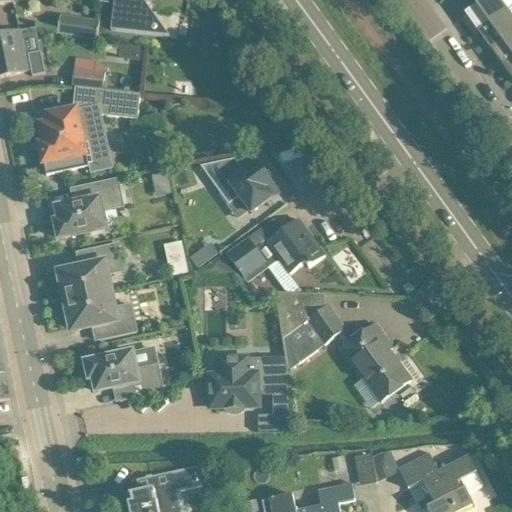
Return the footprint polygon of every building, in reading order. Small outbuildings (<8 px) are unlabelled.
[(100,0),(100,4),(114,5),(111,31),(170,39),(169,37),(150,35),(152,18),(144,17),(146,0),(100,0)] [(499,0),(473,0),(477,6),(465,15),(478,33),(507,12),(499,0)] [(491,50),(511,34),(511,17),(507,12),(478,33),(491,50)] [(100,23),(60,17),(58,35),(97,41),(100,23)] [(44,73),(40,51),(25,54),(20,31),(0,34),(0,78),(29,73),(29,71),(33,70),(34,76),(44,73)] [(504,68),(511,61),(511,34),(491,50),(504,68)] [(125,46),(124,59),(140,61),(141,48),(125,46)] [(76,57),(72,87),(77,87),(102,91),(105,74),(96,72),(97,59),(76,57)] [(45,144),(40,145),(47,177),(66,172),(75,171),(90,167),(84,141),(108,136),(104,117),(139,121),(142,98),(142,96),(102,91),(77,87),(76,91),(74,111),(55,115),(48,116),(50,124),(41,126),(45,144)] [(266,175),(262,171),(257,164),(254,166),(253,167),(252,167),(247,171),(244,173),(241,168),(235,160),(200,167),(229,206),(240,198),(251,214),(279,194),(275,189),(278,186),(269,173),(266,175)] [(102,212),(123,207),(117,179),(74,189),(78,204),(57,208),(59,222),(55,223),(59,240),(106,230),(102,212)] [(306,265),(309,269),(325,258),(298,221),(266,244),(269,247),(259,254),(249,240),(228,256),(245,279),(276,256),(290,276),(306,265)] [(170,276),(187,272),(180,241),(164,245),(170,276)] [(65,303),(112,293),(108,276),(124,273),(118,245),(80,253),(83,267),(62,272),(65,285),(61,286),(65,303)] [(112,293),(65,303),(69,320),(72,319),(75,332),(96,328),(100,342),(137,334),(131,306),(115,310),(112,293)] [(309,295),(276,293),(278,310),(288,373),(289,373),(290,372),(335,340),(345,332),(347,330),(329,306),(321,312),(309,295)] [(345,332),(335,340),(382,404),(395,395),(411,383),(389,353),(392,350),(374,326),(352,342),(345,332)] [(158,366),(137,371),(133,353),(86,363),(90,380),(94,380),(96,393),(118,389),(121,403),(164,394),(158,366)] [(259,407),(258,395),(274,395),(273,361),(247,362),(247,360),(227,360),(228,376),(210,377),(210,391),(206,391),(206,406),(211,405),(211,409),(228,408),(228,413),(242,413),(242,408),(259,407)] [(0,402),(9,401),(4,378),(0,378),(0,402)] [(400,471),(399,470),(409,490),(424,483),(431,497),(423,501),(428,511),(461,511),(473,506),(475,510),(476,510),(468,495),(482,487),(476,475),(477,474),(468,457),(468,458),(468,459),(439,474),(429,454),(428,455),(429,456),(400,471)] [(178,493),(203,488),(199,468),(173,474),(176,487),(127,497),(130,511),(181,511),(181,506),(178,493)] [(340,511),(339,505),(355,502),(351,484),(318,492),(322,508),(302,511),(296,511),(297,511),(296,511),(295,511),(292,496),(262,502),(263,511),(340,511)]
